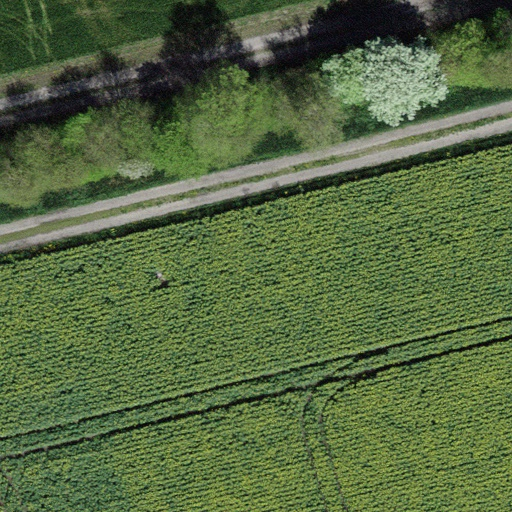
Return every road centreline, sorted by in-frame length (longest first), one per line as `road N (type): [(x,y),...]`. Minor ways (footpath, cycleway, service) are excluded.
road 1 (track): [(0,265),(511,142)]
road 2 (track): [(0,118),(496,0)]
